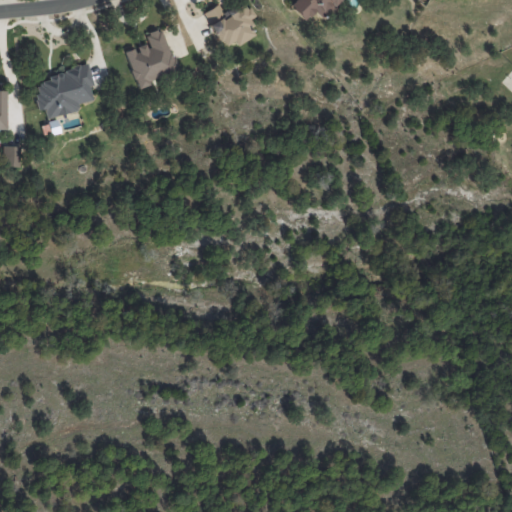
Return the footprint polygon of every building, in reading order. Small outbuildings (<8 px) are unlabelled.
[(290,0),(287,3),(302,21),(314,11),(318,15),(335,0),(290,0)] [(251,35),(246,28),(253,24),(241,2),(221,13),(217,4),(201,13),(221,47),(231,42),(233,45),(251,35)] [(123,52),(137,89),(148,85),(147,81),(176,70),(160,28),(143,35),(146,43),(123,52)] [(45,118),(77,110),(76,104),(91,100),(88,86),(92,85),(87,66),(31,79),(38,110),(43,109),(45,118)] [(1,167),(17,167),(17,146),(2,146),(1,167)]
